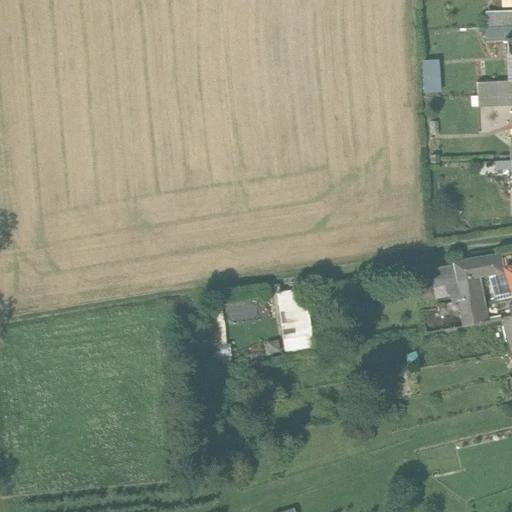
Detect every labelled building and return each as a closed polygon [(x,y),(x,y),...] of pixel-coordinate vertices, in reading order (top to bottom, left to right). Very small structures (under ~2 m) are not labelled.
[(511,80),(476,82),(477,95),(511,93),(511,80)] [(511,93),(477,95),(477,107),(511,105),(511,93)] [(499,256),(430,269),(433,288),(444,286),(446,295),(449,294),(451,303),(458,302),(463,326),(487,322),(478,276),(502,272),(499,256)] [(359,280),(321,287),(326,311),(363,305),(359,280)] [(302,289),(275,294),(285,352),(312,347),(302,289)] [(511,317),(502,319),(511,358),(511,357),(511,317)]
